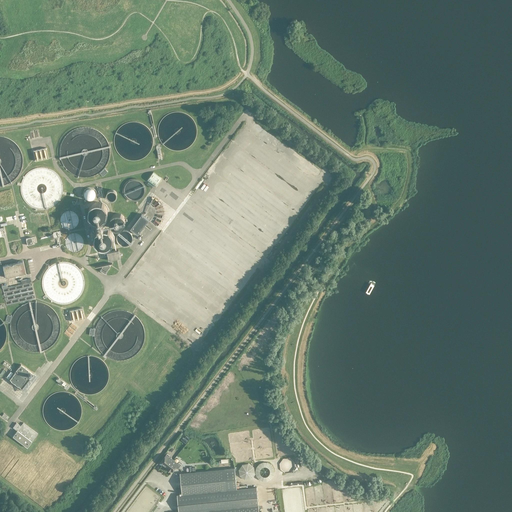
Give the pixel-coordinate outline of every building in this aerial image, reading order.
[(46,147),(33,150),(35,161),(48,158),(46,147)] [(62,193),(63,189),(63,187),(62,185),(62,183),(61,181),(60,179),(59,177),(58,176),(57,174),(53,172),(50,170),(46,168),(44,168),(42,168),(39,168),(37,168),(34,169),(32,170),(30,172),(27,174),(24,177),(23,179),(22,181),(21,185),(20,189),(21,193),(21,195),(22,197),(23,200),(26,203),(29,206),(32,208),(35,209),(37,210),(39,210),(41,210),(43,210),(46,210),(48,210),(50,209),(53,207),(56,204),(59,201),(60,200),(61,198),(62,195),(62,193)] [(153,172),(147,180),(155,187),(161,178),(154,172),(153,172)] [(101,196),(98,197),(93,187),(84,191),(88,201),(98,197),(99,201),(102,200),(101,196)] [(107,192),(107,193),(107,194),(106,195),(107,196),(107,197),(108,198),(109,199),(110,199),(112,200),(113,200),(114,199),(115,199),(115,198),(116,197),(116,196),(117,196),(117,195),(117,194),(117,193),(116,193),(116,192),(115,191),(114,190),(113,190),(112,190),(111,190),(110,190),(109,190),(108,191),(107,192)] [(89,209),(88,211),(89,214),(89,216),(90,218),(92,219),(94,220),(96,221),(98,221),(100,221),(102,220),(103,219),(104,219),(105,218),(106,218),(106,217),(107,216),(107,214),(108,213),(108,212),(108,211),(107,210),(107,209),(107,208),(107,207),(106,206),(105,205),(104,204),(103,203),(102,203),(101,202),(100,202),(99,202),(98,202),(96,202),(95,202),(94,203),(93,203),(92,204),(91,205),(90,205),(90,206),(89,207),(89,209)] [(112,217),(111,219),(110,220),(110,221),(110,222),(110,223),(110,224),(111,225),(111,226),(112,226),(112,227),(113,227),(113,228),(115,229),(116,229),(117,229),(118,229),(119,229),(120,229),(121,229),(122,228),(123,227),(124,227),(125,225),(125,223),(125,221),(125,220),(125,219),(125,218),(124,218),(124,217),(123,216),(121,214),(121,215),(120,214),(119,214),(118,214),(117,214),(116,214),(115,215),(114,215),(113,216),(112,217)] [(142,214),(131,229),(138,234),(149,219),(142,214)] [(91,225),(89,226),(90,229),(92,229),(92,232),(95,233),(96,232),(97,231),(99,230),(101,229),(102,228),(104,228),(102,220),(100,221),(98,221),(96,221),(94,220),(92,219),(90,222),(91,225)] [(94,237),(94,238),(94,239),(95,240),(95,241),(95,242),(96,243),(97,244),(97,245),(98,245),(98,246),(99,246),(100,247),(101,247),(102,247),(103,247),(104,247),(105,247),(106,247),(107,247),(108,246),(109,246),(110,245),(111,245),(111,244),(112,244),(112,243),(113,242),(113,241),(113,240),(114,239),(114,238),(114,237),(113,236),(113,235),(113,234),(112,233),(112,232),(111,232),(111,231),(110,230),(109,230),(108,229),(107,229),(106,229),(106,228),(105,228),(104,228),(102,228),(101,229),(99,230),(97,231),(96,232),(95,233),(95,234),(95,235),(94,237)] [(130,244),(131,243),(132,241),(132,239),(132,237),(132,235),(131,234),(130,233),(128,231),(126,231),(124,230),(123,230),(121,231),(119,232),(118,233),(117,234),(116,236),(116,238),(116,240),(117,242),(118,243),(119,244),(120,245),(122,246),(123,246),(124,246),(126,246),(127,246),(129,245),(130,244)] [(50,235),(41,238),(41,239),(51,237),(51,238),(53,237),(54,237),(54,239),(56,238),(57,243),(58,245),(60,245),(58,238),(59,237),(61,236),(59,231),(53,232),(53,233),(52,234),(50,235)] [(32,237),(31,237),(26,238),(27,245),(33,244),(34,243),(37,243),(35,236),(33,237),(32,237)] [(155,244),(160,247),(163,242),(158,239),(155,244)] [(145,266),(157,252),(152,248),(140,262),(145,266)] [(107,252),(109,260),(120,257),(118,250),(107,252)] [(23,261),(2,266),(5,277),(26,273),(23,261)] [(85,287),(86,284),(85,282),(85,280),(84,276),(83,274),(82,272),(79,268),(77,267),(75,265),(72,264),(70,263),(67,262),(63,262),(60,262),(57,263),(55,264),(52,265),(50,267),(48,268),(45,271),(44,273),(43,276),(42,278),(42,280),(41,284),(42,288),(42,290),(43,293),(44,295),(46,297),(48,300),(50,301),(52,303),(55,305),(57,305),(60,306),(63,306),(65,306),(67,306),(70,305),(72,305),(75,303),(77,301),(79,300),(81,298),(82,296),(84,293),(85,288),(85,287)] [(102,267),(100,270),(106,274),(106,273),(111,266),(110,265),(110,264),(102,266),(102,267)] [(82,308),(69,311),(72,321),(85,318),(82,308)] [(5,361),(2,364),(10,370),(12,367),(5,361)] [(33,374),(21,365),(10,379),(22,389),(33,374)] [(59,378),(57,381),(66,388),(68,388),(69,387),(68,385),(59,378)] [(20,425),(16,423),(13,427),(17,430),(12,436),(27,447),(37,433),(23,422),(20,425)] [(165,460),(162,464),(167,468),(173,460),(169,456),(170,455),(167,453),(164,458),(165,460)] [(173,460),(167,468),(166,469),(170,472),(171,471),(172,472),(175,468),(178,469),(181,464),(179,462),(178,463),(173,460)] [(249,463),(242,464),(239,469),(240,476),(246,479),(252,478),(253,478),(254,474),(257,474),(257,477),(263,480),(265,477),(268,476),(271,471),(271,468),(273,468),(272,464),(267,461),(259,463),(256,469),(255,473),(254,466),(249,463)] [(235,468),(180,473),(182,494),(237,489),(235,468)] [(177,495),(179,511),(258,504),(257,487),(237,489),(182,494),(177,495)]
